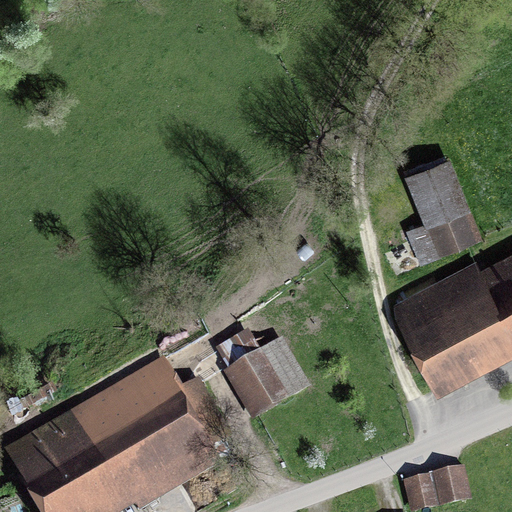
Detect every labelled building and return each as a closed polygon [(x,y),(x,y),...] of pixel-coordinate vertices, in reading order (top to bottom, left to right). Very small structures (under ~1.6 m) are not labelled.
[(431,230),(409,239),(418,261),(471,240),(442,169),(411,181),(431,230)] [(511,346),(511,264),(399,317),(431,384),(511,346)] [(283,341),(232,371),(259,416),(309,386),(283,341)] [(157,366),(11,452),(27,480),(26,481),(43,511),(103,511),(102,509),(132,492),(141,507),(215,463),(206,448),(227,435),(208,402),(187,415),(157,366)] [(463,469),(437,475),(442,504),(469,498),(463,469)] [(431,473),(408,479),(416,510),(439,505),(431,473)]
